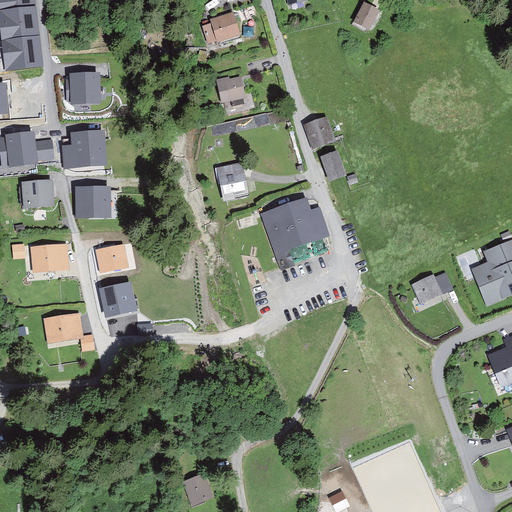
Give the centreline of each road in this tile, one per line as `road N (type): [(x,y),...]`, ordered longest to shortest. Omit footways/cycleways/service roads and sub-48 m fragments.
road 1 (residential): [(266,0),(358,295)]
road 2 (residential): [(511,318),(456,340),(439,361),(439,384),(479,503)]
